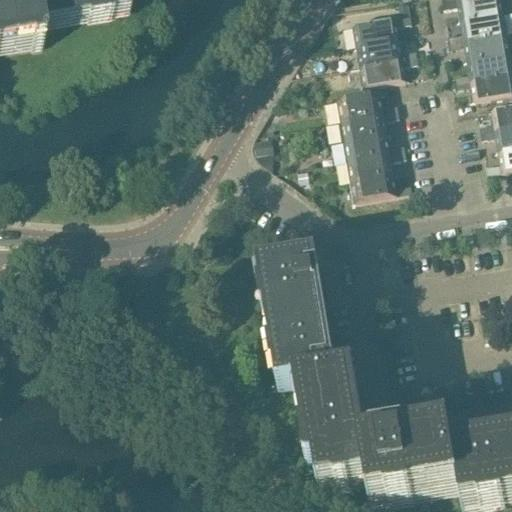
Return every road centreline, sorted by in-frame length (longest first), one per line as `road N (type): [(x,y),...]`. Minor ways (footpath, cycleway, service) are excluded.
road 1 (residential): [(511,414),(386,436),(358,245)]
road 2 (residential): [(0,249),(154,242),(179,224),(217,166)]
road 3 (residential): [(217,166),(312,0)]
road 4 (residential): [(358,245),(337,244),(217,166)]
